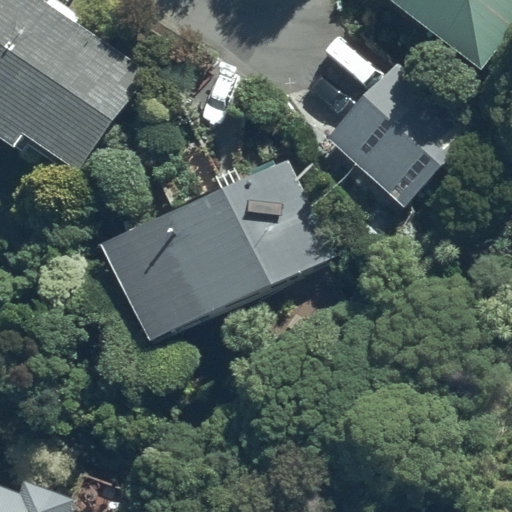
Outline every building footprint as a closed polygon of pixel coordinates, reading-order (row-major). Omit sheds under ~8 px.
[(54,0),(51,5),(43,0),(0,0),(0,133),(23,150),(33,136),(84,174),(154,81),(80,26),(84,20),(57,0),(54,0)] [(511,0),(380,0),(486,78),(511,43),(511,0)] [(486,135),(403,60),(334,137),(416,211),(486,135)] [(159,348),(336,266),(290,168),(113,250),(159,348)] [(0,511),(83,511),(88,500),(40,482),(36,490),(0,476),(0,511)]
